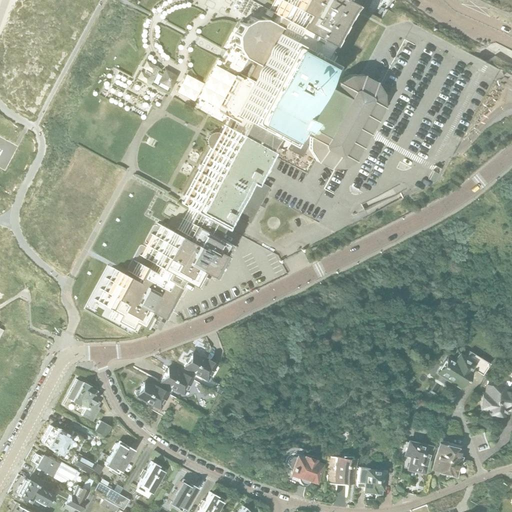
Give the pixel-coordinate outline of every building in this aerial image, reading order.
[(275,0),(269,11),(276,14),(275,15),(314,36),(315,35),(317,36),(316,35),(319,29),(333,37),(336,31),(340,24),(335,21),(334,16),(336,12),(328,7),(331,0),(275,0)] [(511,0),(487,0),(484,6),(486,12),(511,25),(511,0)] [(210,148),(181,202),(218,222),(236,189),(245,193),(233,214),(248,222),(263,193),(267,187),(252,179),(249,185),(248,188),(239,183),(242,177),(244,178),(262,145),(260,144),(262,139),(265,141),(276,147),(277,146),(278,145),(279,145),(280,146),(281,145),(300,155),(306,144),(306,148),(313,159),(326,166),(339,165),(350,158),(380,104),(379,91),(372,80),(359,73),(346,73),(335,80),(332,85),(317,77),(330,53),(329,52),(329,51),(328,51),(329,50),(328,50),(329,49),(312,40),(314,36),(275,15),(272,22),(262,16),(250,17),(240,23),(235,33),(235,45),(241,55),(251,60),(243,75),(240,74),(239,75),(238,75),(238,76),(236,75),(218,109),(219,109),(219,110),(220,110),(219,111),(220,111),(219,112),(233,120),(229,127),(223,124),(219,133),(216,132),(214,132),(212,132),(210,133),(208,135),(206,138),(206,141),(206,143),(207,145),(209,147),(210,148)] [(154,64),(145,59),(141,66),(151,71),(154,64)] [(149,74),(140,69),(136,76),(145,81),(149,74)] [(161,79),(169,83),(173,75),(165,71),(161,79)] [(433,182),(437,173),(432,170),(428,179),(433,182)] [(218,223),(218,222),(181,202),(181,203),(187,207),(176,229),(179,231),(177,234),(159,224),(141,257),(151,262),(148,268),(136,261),(130,273),(134,275),(132,278),(117,270),(99,303),(114,311),(111,317),(126,326),(130,319),(138,324),(146,309),(161,317),(179,284),(177,283),(180,277),(184,280),(192,265),(207,273),(224,240),(210,232),(215,222),(218,223)] [(481,375),(489,363),(468,350),(464,358),(458,355),(454,362),(446,358),(437,372),(459,386),(468,371),(467,370),(469,367),(481,375)] [(184,360),(185,362),(186,362),(183,366),(203,377),(206,371),(210,373),(214,364),(204,358),(203,360),(191,353),(188,357),(186,357),(184,358),(184,359),(184,360)] [(179,374),(167,367),(159,381),(179,391),(182,385),(186,387),(190,378),(180,372),(179,374)] [(76,378),(66,397),(71,400),(78,404),(79,403),(85,407),(81,415),(92,421),(99,407),(97,406),(99,401),(93,398),(94,396),(92,395),(95,389),(88,386),(88,385),(81,381),(76,378)] [(134,393),(135,395),(136,395),(155,406),(158,400),(162,401),(167,393),(156,387),(155,389),(143,382),(139,390),(138,390),(136,389),(135,390),(134,391),(134,393)] [(486,392),(484,394),(481,393),(480,409),(484,410),(484,412),(500,414),(501,407),(509,407),(510,391),(503,391),(503,387),(487,385),(486,392)] [(99,420),(93,431),(104,437),(110,426),(99,420)] [(65,462),(80,435),(72,431),(70,434),(69,434),(68,433),(68,434),(56,427),(55,426),(55,427),(55,428),(50,425),(41,441),(46,444),(46,445),(45,444),(45,445),(46,446),(56,451),(54,455),(65,462)] [(109,470),(115,474),(131,448),(124,444),(123,446),(116,442),(103,464),(110,468),(109,470)] [(409,444),(407,445),(405,452),(406,454),(411,455),(408,468),(423,472),(429,446),(414,443),(413,445),(409,444)] [(455,458),(457,447),(439,443),(433,470),(441,471),(442,474),(445,474),(447,473),(454,474),(458,458),(455,458)] [(93,461),(77,452),(70,465),(87,474),(94,462),(93,461)] [(35,453),(31,461),(35,463),(34,465),(49,473),(50,472),(50,470),(66,479),(67,477),(68,477),(73,480),(77,471),(73,468),(61,462),(48,456),(48,457),(40,453),(39,455),(35,453)] [(288,461),(288,463),(289,465),(290,467),(292,468),(290,473),(297,476),(297,477),(297,478),(297,480),(299,482),(301,483),(302,483),(304,483),(307,482),(308,480),(308,479),(315,481),(321,464),(314,462),(315,459),(304,456),(303,459),(296,456),(296,457),(294,457),(291,457),(289,459),(288,461)] [(336,470),(335,480),(351,482),(353,458),(335,457),(334,470),(336,470)] [(144,487),(143,489),(150,493),(163,470),(156,467),(157,464),(151,461),(145,470),(143,469),(140,476),(142,477),(138,483),(144,487)] [(381,494),(381,488),(383,471),(366,469),(366,467),(357,466),(356,486),(364,487),(363,491),(373,491),(373,494),(381,494)] [(36,484),(26,478),(22,486),(20,484),(16,492),(18,493),(17,495),(28,501),(30,496),(45,503),(50,493),(36,485),(36,484)] [(181,508),(194,486),(188,482),(186,484),(180,480),(167,503),(174,507),(175,504),(181,508)] [(102,498),(112,504),(118,493),(97,481),(92,489),(103,496),(102,498)] [(75,485),(70,495),(83,501),(88,491),(75,485)] [(214,511),(221,501),(215,497),(216,495),(209,491),(204,501),(202,500),(198,506),(200,507),(197,511),(214,511)] [(86,511),(95,496),(94,496),(88,493),(79,511),(81,511),(86,511)] [(118,493),(112,504),(117,507),(122,510),(128,499),(118,493)] [(78,511),(83,501),(70,495),(69,494),(64,504),(78,511)] [(117,507),(112,504),(102,498),(99,503),(115,511),(117,507)]
